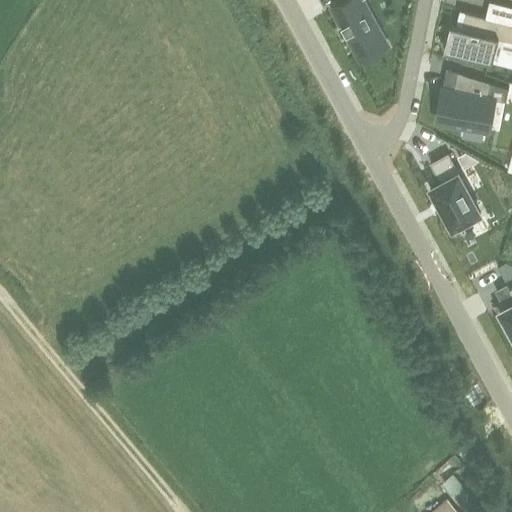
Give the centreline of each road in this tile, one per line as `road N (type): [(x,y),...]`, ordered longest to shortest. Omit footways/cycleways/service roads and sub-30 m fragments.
road 1 (residential): [(367,139),(511,405)]
road 2 (track): [(178,511),(0,297)]
road 3 (residential): [(290,0),(367,139)]
road 4 (residential): [(429,0),(388,122),(367,139)]
